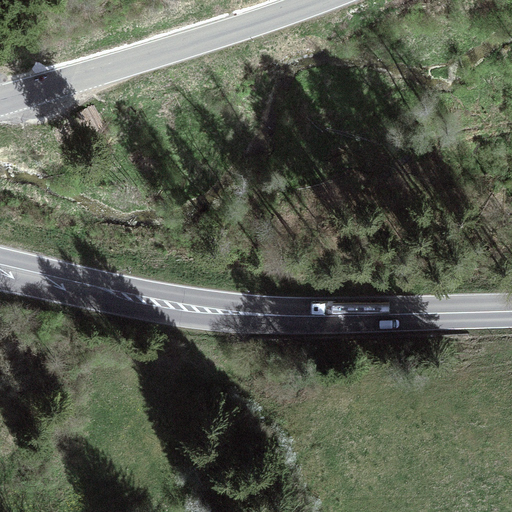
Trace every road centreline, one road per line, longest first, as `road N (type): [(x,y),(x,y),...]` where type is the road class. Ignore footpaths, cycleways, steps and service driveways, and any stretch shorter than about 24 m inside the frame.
road 1 (secondary): [(0,266),(161,299),(329,310),(511,306)]
road 2 (tertiary): [(318,0),(0,99)]
